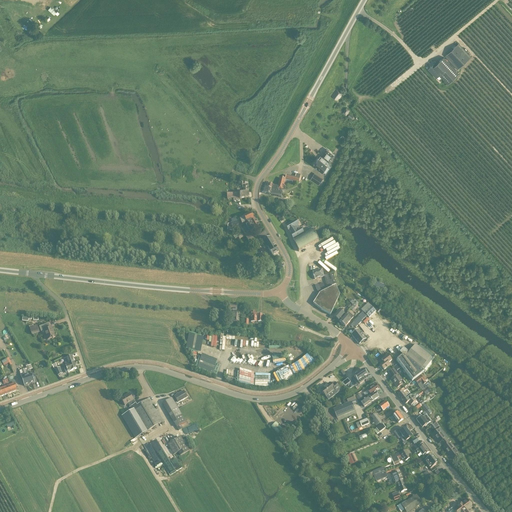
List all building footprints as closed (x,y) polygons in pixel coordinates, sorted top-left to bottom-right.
[(458,43),(445,56),(457,70),(471,57),(458,43)] [(443,57),(436,64),(435,63),(428,69),(436,78),(439,75),(448,84),(459,74),(443,57)] [(336,90),(331,96),(336,100),(341,94),(340,93),(341,92),(339,91),(339,92),(336,90)] [(318,158),(313,164),(322,170),(326,164),(325,163),(327,159),(326,159),(328,157),(330,158),(333,154),(326,149),(321,156),(322,156),(319,159),(318,158)] [(310,179),(315,182),(319,185),(321,182),(322,179),(319,177),(314,173),(310,179)] [(271,189),(282,192),(284,181),(285,179),(279,178),(277,187),(272,186),(271,189)] [(240,193),(248,192),(247,181),(239,181),(240,193)] [(243,217),(240,218),(242,224),(246,222),(247,223),(254,220),(251,213),(243,216),(243,217)] [(247,228),(245,229),(247,233),(250,232),(260,226),(255,219),(246,224),(247,228)] [(299,229),(300,228),(296,222),(286,227),(288,231),(289,231),(296,227),(298,229),(299,229)] [(299,229),(298,229),(296,227),(289,231),(291,235),(291,236),(293,240),(303,234),(300,228),(299,229)] [(306,235),(293,243),(299,252),(318,241),(313,231),(312,232),(306,235)] [(250,243),(255,240),(251,235),(246,238),(250,243)] [(270,237),(264,241),(269,250),(272,256),(279,252),(276,246),(275,247),(270,237)] [(324,277),(322,270),(313,272),(314,280),(324,277)] [(324,276),(327,287),(336,285),(333,273),(324,276)] [(375,281),(373,285),(382,290),(384,286),(375,281)] [(320,294),(313,304),(321,310),(323,311),(327,313),(330,315),(340,296),(335,287),(320,294)] [(368,304),(367,304),(361,310),(365,314),(372,308),(368,304)] [(229,306),(229,311),(229,320),(233,320),(233,322),(239,323),(239,314),(237,314),(237,311),(237,306),(229,306)] [(372,308),(365,314),(369,318),(376,311),(372,308)] [(344,315),(340,311),(339,310),(333,317),(339,321),(344,315)] [(250,322),(265,322),(265,320),(262,320),(262,315),(257,314),(257,312),(251,312),(250,319),(250,322)] [(345,327),(351,320),(353,318),(348,313),(346,316),(344,315),(339,321),(345,327)] [(359,317),(353,322),(357,325),(358,325),(362,321),(366,317),(363,313),(359,317)] [(48,324),(39,327),(41,332),(44,331),(47,340),(55,338),(51,327),(50,328),(48,324)] [(32,335),(39,333),(37,326),(30,328),(32,335)] [(359,345),(366,340),(358,330),(351,335),(359,345)] [(204,338),(189,334),(185,348),(200,352),(204,338)] [(217,349),(231,353),(234,340),(219,336),(218,340),(221,341),(220,345),(218,344),(217,349)] [(425,373),(437,358),(433,355),(431,357),(415,345),(409,353),(405,358),(403,356),(396,361),(412,382),(424,373),(425,373)] [(403,348),(400,353),(403,356),(405,358),(409,353),(403,348)] [(300,361),(290,367),(295,377),(305,372),(316,361),(317,359),(308,353),(307,355),(300,361)] [(66,365),(74,362),(72,356),(66,358),(63,359),(66,365)] [(384,363),(380,365),(384,370),(390,366),(388,364),(392,361),(388,356),(382,360),(384,363)] [(216,364),(202,358),(198,368),(212,374),(216,364)] [(76,369),(74,362),(66,365),(63,366),(65,373),(76,369)] [(288,367),(277,373),(283,383),(293,378),(288,367)] [(239,369),(238,384),(253,387),(253,373),(239,369)] [(354,377),(354,378),(359,385),(366,380),(364,377),(367,375),(368,375),(366,373),(365,372),(363,370),(356,375),(354,377)] [(389,373),(392,379),(391,380),(397,388),(402,384),(400,381),(402,380),(400,377),(398,379),(396,376),(397,375),(393,370),(392,371),(389,373)] [(30,384),(27,376),(26,376),(26,374),(23,375),(24,377),(22,378),(21,378),(24,386),(25,386),(30,384)] [(31,375),(27,376),(30,384),(34,383),(35,383),(34,383),(33,379),(35,378),(34,374),(32,375),(31,375)] [(269,375),(255,374),(254,388),(269,388),(269,375)] [(421,376),(415,381),(418,386),(421,383),(423,385),(428,382),(428,381),(423,374),(421,376)] [(10,386),(12,393),(17,391),(14,384),(16,384),(13,376),(7,377),(11,386),(10,386)] [(2,380),(7,395),(12,393),(10,386),(8,381),(7,379),(5,380),(3,379),(2,379),(2,380)] [(330,384),(321,391),(326,397),(334,390),(336,391),(339,389),(335,384),(332,386),(330,384)] [(369,393),(366,395),(368,397),(379,389),(376,385),(367,391),(369,393)] [(403,402),(410,397),(405,390),(398,396),(403,402)] [(178,403),(187,397),(184,391),(174,397),(178,403)] [(126,396),(121,399),(125,406),(128,404),(130,407),(130,408),(132,411),(125,415),(123,416),(122,416),(135,438),(147,432),(161,423),(162,425),(164,424),(163,422),(164,421),(157,410),(156,410),(149,399),(137,406),(136,404),(134,400),(134,401),(129,393),(125,396),(126,396)] [(369,396),(361,402),(364,407),(372,401),(373,401),(379,397),(376,393),(369,397),(369,396)] [(410,397),(403,402),(405,405),(409,402),(411,406),(416,402),(412,396),(410,397)] [(177,427),(185,422),(171,399),(163,404),(177,427)] [(383,411),(389,406),(386,401),(379,406),(383,411)] [(419,405),(419,404),(415,407),(417,410),(421,407),(425,404),(423,401),(419,405)] [(350,403),(333,410),(337,418),(355,411),(354,407),(353,408),(350,403)] [(425,405),(421,408),(425,412),(428,416),(431,413),(428,409),(425,405)] [(399,423),(403,420),(398,412),(393,415),(399,423)] [(377,425),(381,422),(375,414),(371,417),(377,425)] [(421,417),(417,421),(422,428),(427,424),(427,425),(430,422),(426,416),(423,419),(421,417)] [(362,428),(369,425),(367,419),(359,422),(362,428)] [(276,422),(271,428),(279,436),(285,431),(276,422)] [(376,429),(374,431),(377,435),(379,433),(386,428),(383,424),(376,429)] [(406,441),(412,436),(406,428),(400,433),(406,441)] [(438,430),(433,435),(440,443),(438,445),(439,446),(442,444),(446,441),(448,439),(447,437),(440,429),(438,430)] [(174,462),(159,435),(154,438),(169,465),(174,462)] [(174,455),(187,447),(183,440),(181,437),(168,445),(174,455)] [(387,439),(381,442),(384,449),(390,446),(387,439)] [(446,441),(442,444),(444,448),(443,448),(450,457),(451,456),(454,460),(458,456),(449,444),(450,443),(451,442),(448,439),(446,441)] [(155,463),(160,460),(156,452),(153,454),(150,450),(151,449),(148,445),(145,447),(147,450),(146,450),(155,463)] [(429,452),(424,445),(414,453),(420,459),(429,452)] [(401,455),(400,456),(401,458),(403,460),(404,459),(406,462),(411,458),(406,451),(402,453),(401,454),(401,455)] [(401,455),(401,454),(402,453),(402,452),(390,457),(394,466),(400,463),(398,459),(401,458),(400,456),(401,455)] [(425,460),(419,465),(422,468),(427,463),(431,468),(438,463),(432,455),(425,460)] [(371,477),(385,471),(383,467),(372,472),(373,472),(366,475),(367,477),(371,477)] [(374,476),(376,482),(387,477),(385,472),(374,476)] [(398,484),(403,481),(399,472),(394,474),(391,475),(395,485),(398,484)] [(401,493),(407,491),(403,481),(398,484),(401,493)] [(411,497),(397,507),(400,511),(401,511),(405,510),(406,511),(408,511),(420,504),(416,497),(413,500),(411,497)] [(467,500),(453,510),(453,511),(472,511),(470,509),(473,507),(467,500)]
